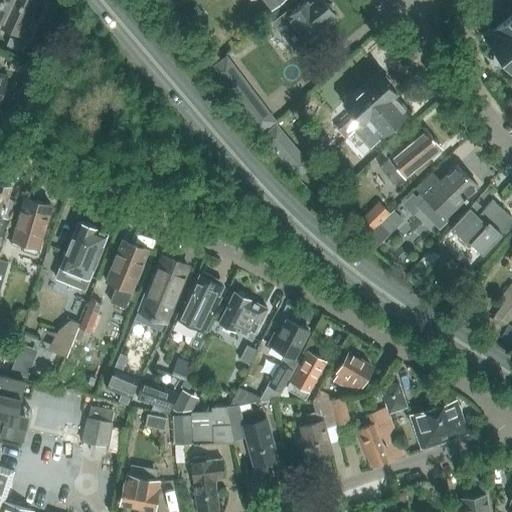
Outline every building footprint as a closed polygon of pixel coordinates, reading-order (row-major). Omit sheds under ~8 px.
[(0,26),(0,27),(12,33),(20,37),(37,0),(13,0),(2,24),(1,23),(0,26)] [(0,0),(0,21),(2,22),(1,23),(2,24),(13,0),(0,0)] [(37,0),(20,37),(28,41),(38,45),(58,6),(46,0),(37,0)] [(167,0),(175,10),(187,0),(167,0)] [(262,0),(270,10),(282,0),(262,0)] [(307,0),(298,8),(292,13),(288,8),(270,22),(282,37),(298,25),(308,38),(328,23),(327,22),(335,15),(323,0),(307,0)] [(196,4),(179,17),(188,28),(204,16),(196,4)] [(511,13),(489,32),(486,28),(479,33),(511,74),(511,13)] [(10,37),(6,46),(13,50),(17,41),(10,37)] [(22,54),(25,45),(17,41),(13,50),(22,54)] [(201,56),(209,66),(220,57),(213,47),(201,56)] [(0,104),(8,76),(0,73),(0,58),(1,56),(0,55),(0,104)] [(226,58),(212,69),(218,76),(232,66),(226,58)] [(348,118),(337,128),(345,137),(359,125),(378,108),(392,96),(396,93),(389,84),(389,81),(384,75),(380,75),(379,74),(343,106),(351,115),(348,118)] [(247,85),(232,96),(246,113),(260,102),(247,85)] [(345,137),(344,138),(345,139),(353,132),(370,151),(382,140),(381,139),(394,127),(408,114),(392,96),(378,108),(359,125),(345,137)] [(381,164),(397,184),(441,148),(425,128),(409,141),(407,138),(395,147),(397,150),(381,164)] [(299,148),(282,161),(297,179),(313,167),(299,148)] [(413,194),(405,202),(413,210),(419,204),(421,207),(439,224),(445,219),(455,208),(478,186),(467,175),(457,165),(441,180),(432,172),(416,189),(416,190),(419,193),(415,196),(413,194)] [(0,183),(0,250),(10,218),(6,217),(9,206),(5,205),(10,187),(0,183)] [(24,197),(11,241),(10,244),(22,248),(22,250),(36,255),(37,249),(38,249),(51,205),(24,197)] [(511,218),(492,200),(477,215),(469,208),(450,228),(469,246),(471,243),(482,253),(488,247),(511,221),(511,218)] [(389,212),(379,202),(362,219),(372,229),(389,212)] [(59,276),(84,286),(107,234),(78,222),(59,276)] [(372,250),(389,233),(380,223),(362,240),(372,250)] [(122,240),(105,282),(115,286),(108,303),(125,309),(131,293),(148,250),(122,240)] [(149,277),(136,310),(138,311),(151,316),(150,317),(154,319),(155,317),(164,321),(165,321),(187,266),(162,256),(156,272),(153,279),(149,277)] [(407,277),(405,280),(415,287),(420,282),(416,278),(419,275),(411,268),(405,275),(407,277)] [(216,295),(221,285),(216,282),(214,278),(204,273),(198,274),(175,318),(205,333),(222,298),(216,295)] [(476,309),(467,322),(495,340),(507,325),(506,323),(511,315),(511,283),(496,302),(501,306),(494,315),(492,319),(476,309)] [(234,292),(218,323),(252,340),(267,309),(234,292)] [(73,338),(73,340),(87,345),(92,334),(99,316),(95,314),(99,304),(89,300),(79,323),(77,328),(73,338)] [(60,332),(53,351),(66,356),(73,340),(73,338),(77,328),(79,323),(78,323),(66,318),(60,332)] [(299,361),(294,359),(309,330),(285,318),(277,334),(274,332),(266,346),(285,355),(259,401),(278,398),(299,361)] [(511,327),(508,325),(498,339),(511,347),(511,327)] [(307,351),(290,381),(286,388),(305,399),(326,362),(307,351)] [(372,367),(348,353),(331,383),(354,397),(361,386),(372,367)] [(31,364),(15,358),(10,372),(26,378),(31,364)] [(176,359),(170,377),(183,382),(190,364),(176,359)] [(105,388),(120,394),(118,400),(126,404),(138,378),(114,368),(105,388)] [(0,432),(22,439),(28,414),(18,411),(21,396),(25,380),(0,374),(0,432)] [(137,399),(153,405),(152,409),(170,410),(171,410),(176,393),(143,381),(137,399)] [(379,388),(380,390),(389,414),(407,408),(398,381),(379,388)] [(172,409),(177,411),(192,410),(199,397),(182,389),(172,409)] [(318,389),(311,400),(328,396),(329,396),(330,396),(327,394),(318,389)] [(389,414),(380,390),(386,408),(368,415),(372,424),(356,429),(371,467),(403,454),(387,414),(389,414)] [(302,436),(296,438),(298,446),(302,459),(303,459),(307,474),(323,469),(320,457),(331,453),(329,444),(325,429),(335,426),(336,426),(330,404),(329,401),(328,396),(311,400),(312,402),(313,407),(318,406),(319,411),(315,412),(304,415),(306,420),(310,418),(311,423),(307,424),(299,426),(302,436)] [(336,399),(329,401),(330,404),(336,426),(345,424),(350,423),(343,397),(336,399)] [(409,415),(421,450),(467,433),(456,400),(409,415)] [(269,426),(268,427),(265,418),(243,424),(238,406),(238,403),(226,405),(232,437),(243,434),(256,479),(274,475),(271,464),(280,461),(269,426)] [(191,413),(189,415),(186,415),(172,416),(171,413),(170,413),(173,436),(174,445),(176,463),(184,462),(183,444),(192,444),(233,442),(232,437),(226,405),(210,406),(211,411),(191,412),(191,413)] [(113,423),(111,422),(113,411),(90,407),(88,417),(86,417),(81,442),(108,448),(113,423)] [(145,425),(163,429),(166,417),(147,413),(145,425)] [(222,459),(190,462),(197,511),(202,511),(219,509),(214,480),(225,479),(222,459)] [(0,511),(34,511),(35,511),(5,502),(14,472),(0,467),(0,511)] [(123,483),(119,504),(155,511),(159,490),(158,490),(160,482),(154,481),(128,476),(126,475),(124,484),(123,483)] [(457,502),(458,511),(489,511),(487,494),(462,498),(463,501),(457,502)]
